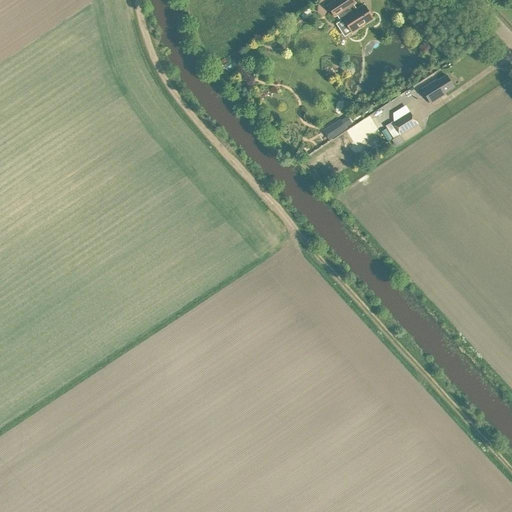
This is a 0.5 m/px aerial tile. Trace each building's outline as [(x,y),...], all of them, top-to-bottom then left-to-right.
[(343,19),(352,33),(373,20),(364,6),(356,11),(353,5),(355,4),(352,0),(338,0),(328,7),(334,17),(337,15),(339,18),(344,15),(346,18),(343,19)] [(228,73),(238,65),(233,59),(223,66),(228,73)] [(435,81),(423,89),(432,103),(445,95),(444,94),(453,88),(445,76),(436,82),(435,81)] [(400,136),(418,125),(410,112),(392,123),(400,136)] [(333,131),(341,127),(337,120),(329,124),(333,131)]
